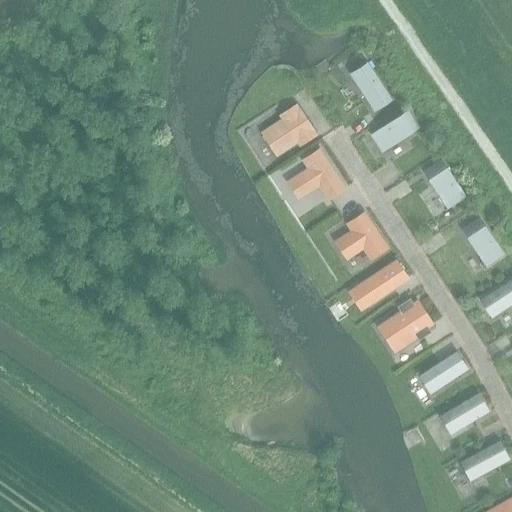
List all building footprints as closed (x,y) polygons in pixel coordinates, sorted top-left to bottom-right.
[(349,73),(374,112),(392,100),(367,62),(349,73)] [(280,115),(282,119),(265,130),(272,141),(277,139),(284,150),(297,142),(299,145),(315,135),(295,105),(280,115)] [(370,134),(382,152),(419,128),(407,109),(370,134)] [(303,160),(308,168),(297,176),(308,192),(319,185),(328,199),(344,188),(319,150),(303,160)] [(441,159),(422,171),(447,209),(465,196),(441,159)] [(355,252),(363,247),(370,258),(386,248),(363,213),(347,224),(352,231),(345,236),(355,252)] [(504,254),(479,217),(460,229),(486,266),(504,254)] [(359,286),(370,303),(407,278),(396,261),(359,286)] [(491,318),(511,303),(511,278),(479,300),(491,318)] [(387,321),(394,332),(390,334),(400,348),(416,337),(418,339),(429,332),(426,327),(431,323),(417,301),(412,305),(409,299),(398,307),(401,312),(387,321)] [(468,369),(456,351),(418,376),(429,394),(468,369)] [(489,411),(478,392),(438,416),(449,434),(489,411)] [(510,459),(499,440),(459,462),(469,481),(510,459)] [(511,511),(511,498),(488,511),(511,511)]
